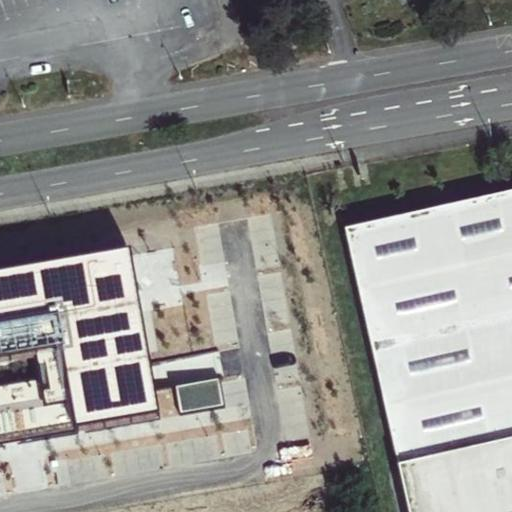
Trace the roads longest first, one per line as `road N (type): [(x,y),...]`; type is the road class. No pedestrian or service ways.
road 1 (tertiary): [(511,52),(0,142)]
road 2 (tertiary): [(0,195),(511,105)]
